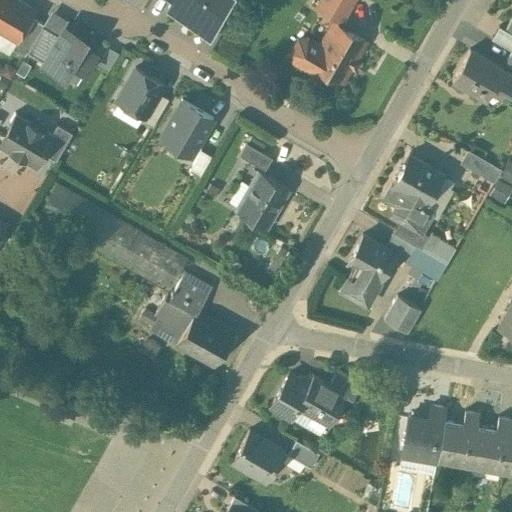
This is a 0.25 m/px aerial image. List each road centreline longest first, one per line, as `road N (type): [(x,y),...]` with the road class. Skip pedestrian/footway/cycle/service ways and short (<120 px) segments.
road 1 (residential): [(93,0),(364,160)]
road 2 (residential): [(261,337),(511,379)]
road 3 (residential): [(364,160),(261,337)]
road 4 (residential): [(261,337),(163,511)]
road 5 (residential): [(456,0),(364,160)]
